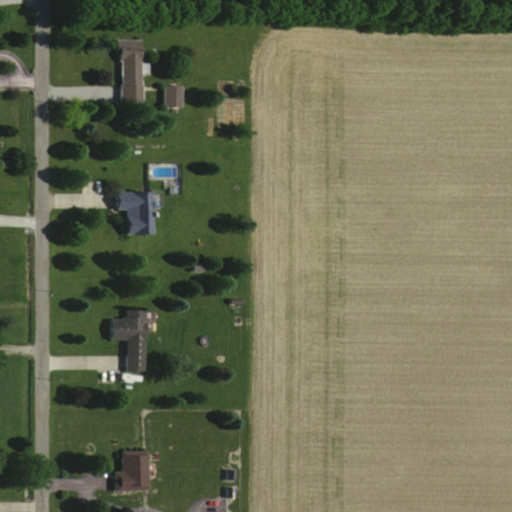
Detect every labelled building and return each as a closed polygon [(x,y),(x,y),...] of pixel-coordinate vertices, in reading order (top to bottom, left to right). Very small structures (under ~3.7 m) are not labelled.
[(139,102),(138,39),(116,40),(117,103),(139,102)] [(160,106),(178,107),(178,85),(160,85),(160,106)] [(147,236),(148,193),(112,192),(111,210),(121,210),(121,235),(147,236)] [(122,369),(140,370),(141,309),(124,309),(123,317),(108,317),(108,339),(122,339),(122,369)] [(143,450),(118,450),(118,470),(110,470),(111,490),(144,489),(143,450)]
